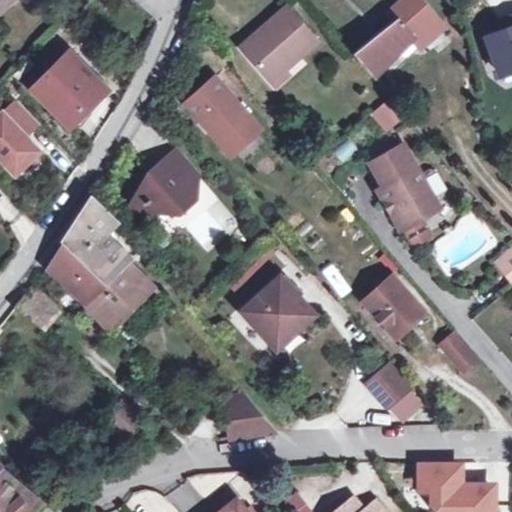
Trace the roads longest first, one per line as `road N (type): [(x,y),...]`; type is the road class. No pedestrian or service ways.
road 1 (residential): [(69,511),(186,454),(511,446)]
road 2 (residential): [(0,301),(123,117),(172,0)]
